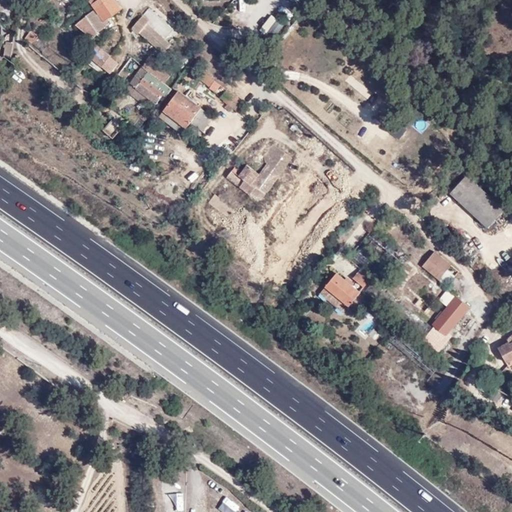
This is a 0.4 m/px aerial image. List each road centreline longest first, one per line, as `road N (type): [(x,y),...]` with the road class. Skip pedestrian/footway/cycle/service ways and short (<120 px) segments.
road 1 (motorway): [(432,511),(330,428),(0,191)]
road 2 (motorway): [(0,234),(376,511)]
